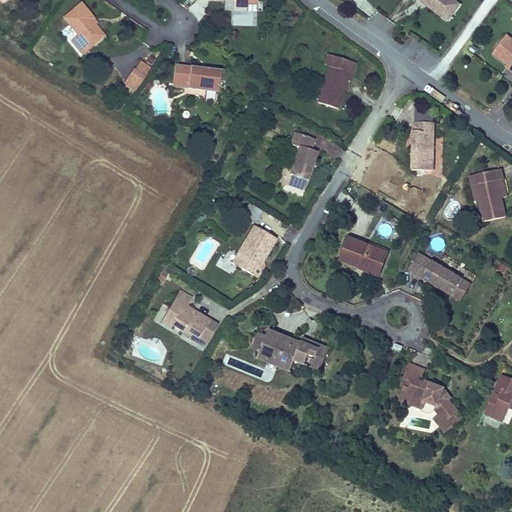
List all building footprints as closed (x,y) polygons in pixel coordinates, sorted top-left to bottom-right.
[(461,6),(453,0),(418,0),(425,5),(427,3),(430,5),(429,8),(440,16),(445,10),(453,16),(461,6)] [(70,40),(81,53),(105,34),(91,18),(94,16),(82,1),(63,16),(77,34),(70,40)] [(448,22),(453,16),(445,10),(440,16),(448,22)] [(511,38),(503,32),(490,51),(505,62),(511,67),(511,70),(511,71),(511,70),(511,38)] [(317,102),(337,107),(344,78),(350,80),(354,62),(326,54),(323,64),(327,65),(317,102)] [(134,67),(123,84),(135,92),(151,67),(141,60),(136,68),(134,67)] [(173,85),(218,90),(220,69),(175,63),(173,85)] [(414,121),(433,121),(433,109),(414,109),(414,121)] [(414,121),(413,121),(413,129),(411,129),(411,168),(433,168),(433,121),(414,121)] [(293,131),(289,143),(298,146),(289,173),(307,178),(316,150),(310,148),(313,138),(293,131)] [(476,183),(480,199),(484,221),(505,216),(500,195),(497,178),(503,177),(501,166),(469,173),(471,184),(476,183)] [(497,178),(500,195),(506,193),(503,177),(497,178)] [(475,200),(480,199),(476,183),(471,184),(475,200)] [(252,225),(237,253),(242,255),(237,265),(252,273),(257,263),(262,266),(264,262),(261,260),(265,253),(268,255),(277,238),(252,225)] [(339,261),(357,267),(359,261),(380,268),(387,251),(347,237),(339,261)] [(242,255),(237,253),(232,262),(237,265),(242,255)] [(439,284),(437,288),(452,295),(462,278),(416,253),(407,271),(433,285),(435,282),(439,284)] [(359,261),(357,267),(378,275),(380,268),(359,261)] [(257,275),(262,266),(257,263),(252,273),(257,275)] [(161,287),(168,274),(160,269),(153,282),(161,287)] [(462,278),(452,295),(460,300),(470,282),(462,278)] [(180,334),(204,348),(218,324),(187,305),(192,297),(179,289),(160,321),(169,326),(171,323),(182,330),(180,334)] [(328,345),(301,334),(299,339),(298,343),(292,340),(293,337),(268,326),(264,334),(257,351),(255,357),(265,361),(268,353),(291,362),(293,359),(302,362),(306,353),(313,356),(309,366),(318,369),(328,345)] [(257,351),(264,334),(257,331),(250,348),(257,351)] [(288,370),(291,362),(268,353),(265,361),(288,370)] [(445,426),(458,419),(453,411),(458,409),(450,397),(444,388),(447,383),(431,378),(429,383),(420,378),(421,374),(424,363),(410,357),(403,379),(406,380),(402,391),(412,395),(414,391),(425,396),(437,400),(435,405),(439,410),(443,418),(441,419),(445,426)] [(511,377),(501,373),(483,414),(501,421),(507,406),(509,403),(511,404),(511,377)] [(429,383),(431,378),(421,374),(420,378),(429,383)] [(444,388),(450,397),(453,394),(447,383),(444,388)] [(422,402),(425,396),(414,391),(412,395),(402,391),(401,393),(422,402)] [(442,429),(445,426),(441,419),(443,418),(439,410),(433,414),(442,429)]
